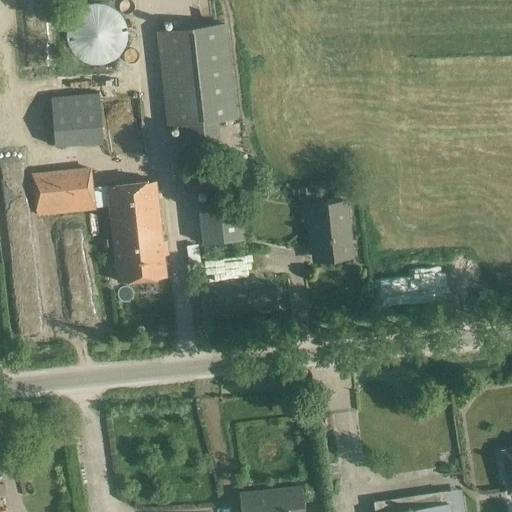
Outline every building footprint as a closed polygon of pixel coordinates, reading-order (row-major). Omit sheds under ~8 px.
[(44,22),(42,0),(19,0),(20,23),(44,22)] [(81,61),(84,62),(86,63),(91,64),(96,65),(102,64),(107,63),(112,61),(116,58),(120,54),(123,50),(125,45),(126,40),(127,35),(126,29),(125,24),(123,19),(120,15),(116,11),(112,8),(107,6),(104,5),(102,5),(96,4),(91,5),(86,6),(81,8),(77,11),(73,15),(70,19),(68,24),(66,29),(66,34),(66,40),(68,45),(70,50),(73,54),(77,58),(81,61)] [(225,23),(156,31),(166,125),(185,123),(188,144),(221,140),(219,120),(236,118),(225,23)] [(97,92),(50,97),(54,145),(102,141),(97,92)] [(154,180),(106,186),(93,187),(91,166),(31,173),(35,216),(96,209),(95,205),(108,203),(117,281),(165,276),(154,180)] [(195,191),(220,188),(218,168),(193,170),(195,191)] [(312,200),(311,187),(298,189),(300,201),(312,200)] [(239,199),(197,204),(202,243),(243,238),(239,199)] [(313,252),(319,260),(345,257),(343,241),(346,240),(342,201),(308,204),(311,227),(310,228),(313,252)] [(511,492),(511,452),(503,454),(504,461),(500,462),(503,482),(506,481),(508,493),(511,492)] [(238,491),(240,511),(304,511),(302,485),(238,491)] [(464,511),(461,489),(373,501),(374,511),(464,511)]
